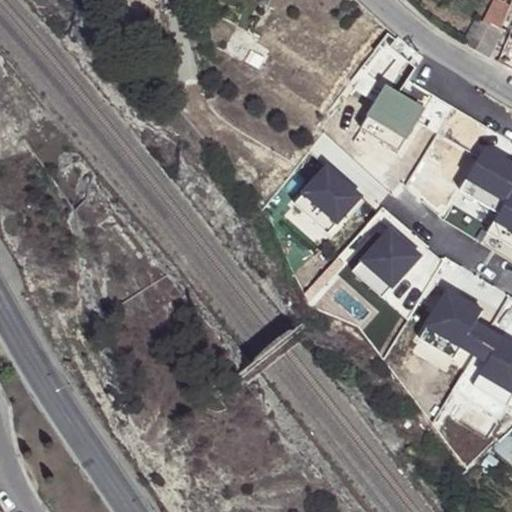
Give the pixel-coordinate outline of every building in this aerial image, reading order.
[(499,33),(511,6),(500,0),(492,0),(481,25),(499,33)] [(137,260),(143,254),(111,214),(93,227),(100,237),(112,227),(137,260)] [(456,243),(431,228),(421,244),(446,259),(456,243)] [(446,259),(507,296),(511,288),(511,276),(456,243),(446,259)] [(459,309),(465,301),(438,284),(445,271),(438,266),(431,275),(423,287),(422,287),(433,295),(435,292),(459,309)]
